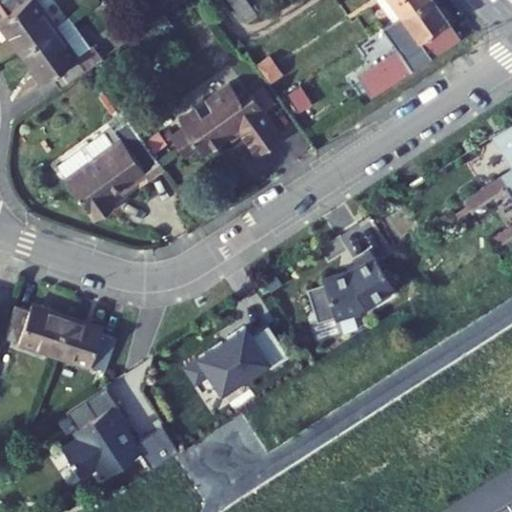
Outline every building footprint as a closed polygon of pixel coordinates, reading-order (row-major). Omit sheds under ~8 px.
[(0,25),(21,53),(55,29),(34,0),(2,0),(0,2),(0,4),(7,16),(0,20),(0,25)] [(247,0),(229,0),(246,23),(258,14),(247,0)] [(341,0),(348,10),(361,0),(341,0)] [(376,0),(394,23),(402,17),(390,0),(376,0)] [(390,0),(402,17),(426,0),(390,0)] [(461,38),(433,0),(426,0),(402,17),(429,56),(431,59),(461,38)] [(429,56),(402,17),(394,23),(421,61),(429,56)] [(60,88),(101,59),(94,47),(89,50),(67,20),(55,29),(21,53),(43,84),(52,78),(60,88)] [(400,52),(359,79),(371,97),(412,70),(400,52)] [(269,57),(256,65),(269,84),(282,75),(269,57)] [(282,138),(248,91),(238,98),(226,81),(203,98),(201,95),(191,102),(193,105),(176,116),(182,124),(170,133),(167,128),(161,132),(167,140),(171,138),(185,157),(199,148),(204,156),(238,132),(257,156),(282,138)] [(163,167),(129,120),(114,131),(120,141),(66,178),(95,217),(113,205),(109,200),(144,175),(147,178),(163,167)] [(511,123),(499,131),(511,150),(511,123)] [(511,150),(499,131),(492,136),(510,167),(511,166),(511,150)] [(511,166),(510,167),(464,197),(470,209),(505,186),(511,182),(511,166)] [(511,236),(494,248),(504,264),(511,258),(511,236)] [(393,288),(369,251),(353,261),(355,266),(348,271),(322,280),(323,284),(307,289),(318,322),(334,317),(335,320),(357,314),(356,310),(365,307),(369,308),(381,300),(382,296),(393,288)] [(12,303),(2,335),(53,353),(66,315),(31,303),(30,308),(12,303)] [(102,327),(66,315),(53,353),(106,371),(117,338),(100,332),(102,327)] [(302,367),(317,392),(392,346),(377,322),(302,367)] [(15,352),(0,347),(0,348),(0,372),(7,375),(15,352)] [(511,466),(440,511),(495,511),(511,501),(511,466)]
